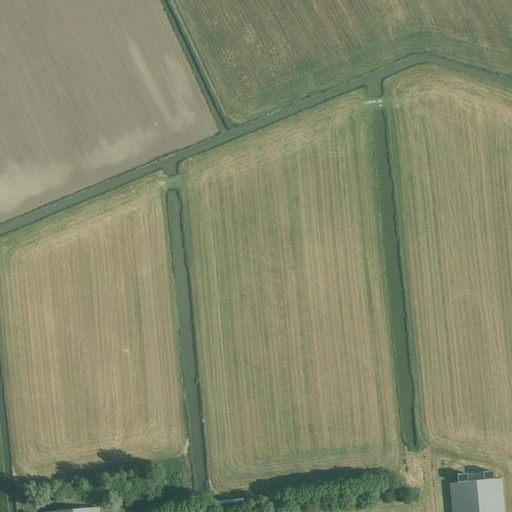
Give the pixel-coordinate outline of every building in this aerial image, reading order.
[(493,480),(492,472),(482,473),(483,481),(467,482),(466,474),(456,475),(457,483),(450,484),(452,511),(503,511),(500,479),(493,480)] [(410,511),(407,478),(355,483),(357,511),(410,511)] [(335,511),(333,485),(280,490),(282,511),(335,511)] [(268,511),(266,492),(223,496),(224,511),(268,511)] [(209,511),(208,497),(167,501),(167,511),(209,511)]
